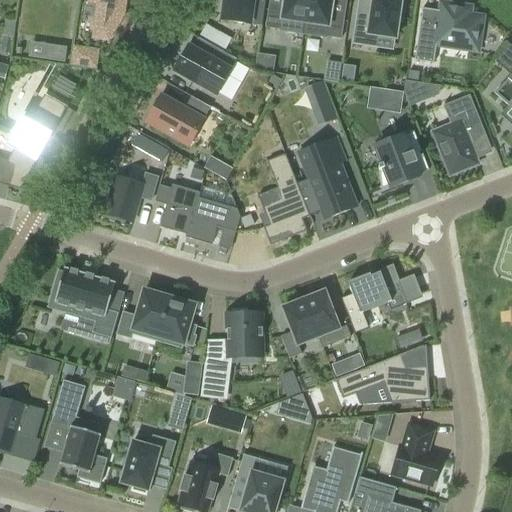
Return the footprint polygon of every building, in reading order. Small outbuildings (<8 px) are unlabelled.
[(102,0),(103,0),(100,0),(98,0),(95,27),(110,29),(111,30),(120,15),(122,3),(120,3),(120,0),(102,0)] [(223,0),(220,22),(261,28),(265,0),(223,0)] [(268,5),(265,29),(279,32),(279,33),(303,37),(308,0),(284,0),(284,7),(268,5)] [(308,0),(303,37),(327,40),(327,39),(341,41),(344,16),(330,14),(332,0),(308,0)] [(356,13),(351,45),(366,47),(368,35),(394,39),(397,21),(401,22),(404,3),(400,2),(400,0),(371,0),(370,15),(356,13)] [(422,9),(414,62),(433,65),(436,48),(480,55),(486,16),(473,14),(474,7),(440,2),(438,12),(422,9)] [(188,46),(172,74),(215,99),(217,96),(235,64),(236,62),(197,40),(193,48),(188,46)] [(511,48),(508,45),(495,62),(503,70),(511,59),(511,48)] [(46,46),(45,60),(64,63),(66,49),(46,46)] [(93,53),(76,51),(74,64),(93,67),(93,66),(92,65),(93,53)] [(0,63),(0,77),(7,79),(11,67),(0,63)] [(511,74),(510,76),(493,95),(507,107),(508,108),(511,103),(511,74)] [(369,108),(403,114),(406,92),(373,87),(369,108)] [(161,95),(144,125),(188,150),(210,110),(191,99),(185,109),(161,95)] [(7,162),(6,163),(8,163),(14,167),(9,188),(20,191),(36,164),(67,108),(45,96),(37,108),(29,122),(22,118),(11,138),(18,142),(13,151),(9,157),(7,162)] [(451,126),(432,133),(449,177),(478,166),(476,161),(466,135),(482,128),(470,97),(443,107),(451,126)] [(331,108),(316,113),(320,126),(335,121),(331,108)] [(413,133),(374,148),(380,164),(377,165),(380,188),(378,189),(379,190),(389,187),(392,194),(409,188),(407,183),(420,177),(419,175),(411,155),(420,151),(413,133)] [(325,156),(302,165),(304,170),(324,221),(356,208),(339,164),(344,162),(336,140),(330,142),(321,146),(325,156)] [(281,201),(262,209),(264,214),(269,226),(264,229),(263,229),(268,242),(290,233),(292,238),(306,232),(302,221),(309,218),(285,155),(266,163),(277,189),(281,201)] [(221,165),(215,176),(226,182),(232,171),(221,165)] [(115,180),(105,216),(131,224),(139,198),(152,202),(159,178),(146,174),(142,188),(115,180)] [(159,188),(155,204),(166,207),(160,229),(186,236),(185,240),(186,240),(199,195),(172,187),(171,191),(159,188)] [(199,195),(186,240),(211,247),(216,229),(224,231),(235,234),(235,235),(240,219),(237,212),(198,201),(200,195),(199,195)] [(58,272),(47,309),(65,314),(95,323),(92,330),(94,331),(93,335),(103,338),(101,343),(109,346),(109,345),(118,314),(107,311),(95,308),(103,280),(64,269),(63,273),(58,272)] [(352,296),(341,301),(355,336),(369,330),(363,315),(389,304),(391,308),(417,298),(411,281),(398,286),(391,270),(370,278),(369,275),(347,284),(352,296)] [(122,313),(115,337),(131,342),(132,337),(157,344),(170,299),(159,296),(158,296),(143,292),(136,317),(122,313)] [(324,293),(303,301),(318,338),(338,330),(324,293)] [(170,299),(157,344),(182,351),(183,347),(193,350),(196,338),(194,337),(197,328),(188,326),(194,307),(179,302),(178,302),(170,299)] [(292,333),(280,338),(289,360),(301,355),(298,346),(318,338),(303,301),(282,309),(292,333)] [(232,314),(225,314),(225,342),(225,362),(232,362),(264,361),(263,314),(248,314),(248,310),(231,311),(232,314)] [(399,336),(401,346),(425,340),(422,330),(399,336)] [(356,342),(344,347),(348,358),(360,354),(356,342)] [(59,366),(59,364),(28,355),(24,369),(36,372),(55,378),(59,366)] [(400,356),(335,381),(336,386),(342,400),(355,395),(383,384),(391,404),(429,402),(427,368),(406,369),(400,356)] [(149,382),(152,370),(124,364),(116,396),(134,400),(139,380),(149,382)] [(187,364),(183,396),(198,398),(202,366),(187,364)] [(205,373),(202,397),(222,400),(225,375),(205,373)] [(52,418),(50,424),(71,430),(64,455),(61,465),(59,464),(59,466),(78,472),(76,479),(99,485),(107,460),(93,456),(101,426),(75,419),(84,388),(63,382),(52,418)] [(276,403),(283,424),(312,415),(306,394),(276,403)] [(182,433),(192,401),(176,396),(167,429),(182,433)] [(0,450),(5,452),(10,433),(35,440),(43,412),(12,403),(11,404),(0,400),(0,450)] [(214,407),(211,422),(247,427),(249,412),(214,407)] [(426,455),(432,434),(408,427),(402,448),(399,448),(391,476),(431,487),(439,459),(426,455)] [(131,443),(120,485),(131,488),(130,493),(146,497),(148,487),(154,465),(167,469),(175,443),(151,437),(148,448),(131,443)] [(313,468),(301,510),(309,511),(337,511),(340,502),(348,504),(362,456),(333,448),(326,471),(313,468)] [(180,492),(177,505),(180,507),(179,510),(186,511),(192,511),(193,511),(198,511),(206,511),(210,501),(212,502),(217,486),(216,486),(219,476),(226,478),(232,460),(216,455),(211,471),(189,464),(185,477),(183,476),(178,492),(180,492)] [(243,456),(230,501),(242,504),(239,511),(274,511),(283,482),(252,473),(256,460),(243,456)] [(359,479),(354,495),(362,497),(368,499),(364,511),(418,511),(392,504),(396,489),(359,479)]
